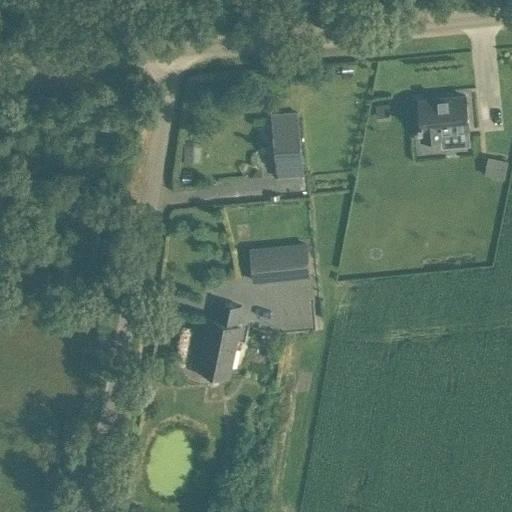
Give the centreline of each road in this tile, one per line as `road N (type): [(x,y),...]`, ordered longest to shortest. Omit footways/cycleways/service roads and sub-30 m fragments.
road 1 (unclassified): [(79,511),(174,50)]
road 2 (unclassified): [(174,50),(511,16)]
road 3 (unclassified): [(0,67),(174,50)]
